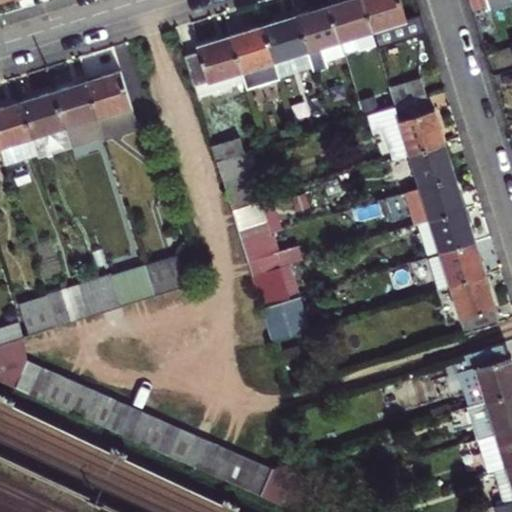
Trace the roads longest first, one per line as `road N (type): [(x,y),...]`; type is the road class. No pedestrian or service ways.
road 1 (unknown): [(145,0),(264,383),(303,390),(511,325)]
road 2 (residential): [(442,0),(511,222)]
road 3 (residential): [(0,41),(132,0)]
